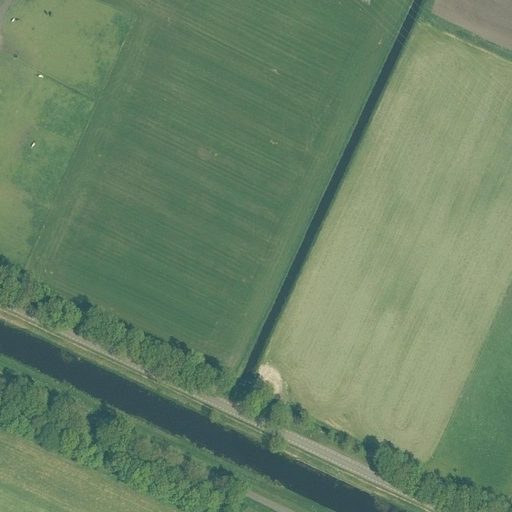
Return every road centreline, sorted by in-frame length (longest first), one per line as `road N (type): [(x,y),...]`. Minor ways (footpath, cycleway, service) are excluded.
road 1 (tertiary): [(448,511),(0,301)]
road 2 (unclassified): [(285,511),(0,377)]
